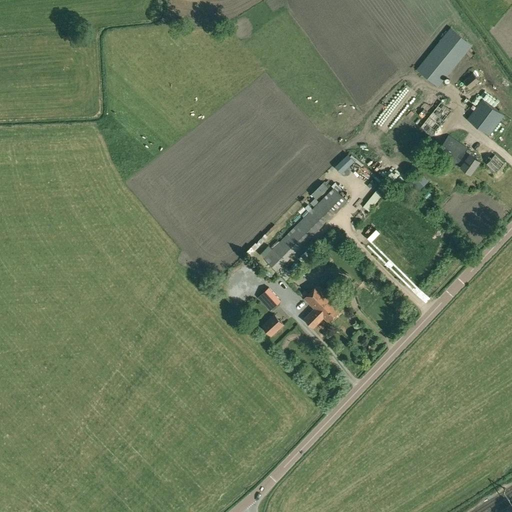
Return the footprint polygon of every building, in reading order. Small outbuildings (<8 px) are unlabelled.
[(451,27),(416,70),(439,88),(473,45),(451,27)] [(472,74),(464,81),(470,89),(478,82),(472,74)] [(482,99),(467,119),(490,135),(505,115),(482,99)] [(418,102),(379,149),(411,175),(449,128),(418,102)] [(463,165),(462,167),(471,174),(481,161),(471,154),(470,156),(465,153),(468,149),(449,136),(437,153),(456,166),(459,162),(463,165)] [(343,174),(356,161),(349,154),(336,167),(343,174)] [(496,155),(487,165),(496,173),(505,163),(496,155)] [(335,188),(264,258),(277,271),(348,201),(335,188)] [(314,328),(324,317),(328,322),(342,308),(318,284),(304,298),(315,308),(304,318),(314,328)] [(269,287),(258,297),(270,310),(281,301),(269,287)] [(271,336),(285,324),(275,313),(262,325),(271,336)]
